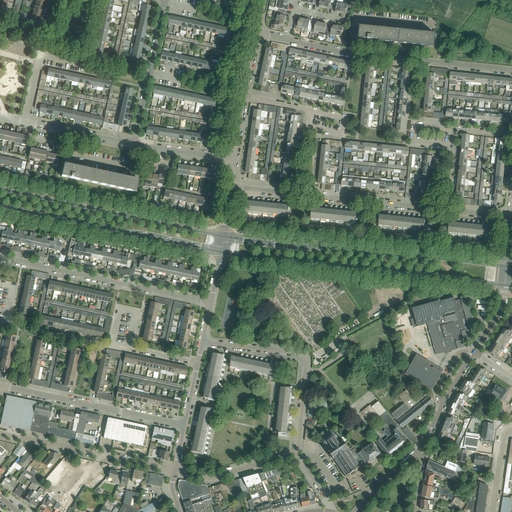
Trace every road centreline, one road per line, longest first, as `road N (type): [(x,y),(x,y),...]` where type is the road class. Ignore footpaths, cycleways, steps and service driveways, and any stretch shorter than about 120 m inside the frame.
road 1 (residential): [(174,470),(213,478),(292,456),(299,447),(302,355),(202,342)]
road 2 (tertiary): [(220,251),(504,285)]
road 3 (tertiary): [(506,266),(223,237)]
road 4 (residential): [(511,216),(230,188)]
road 5 (tertiary): [(223,237),(0,189)]
road 6 (tertiary): [(0,205),(220,251)]
road 7 (residential): [(0,257),(210,302)]
road 8 (residential): [(184,425),(0,385)]
road 9 (residential): [(174,470),(0,432)]
road 10 (residential): [(511,70),(351,52)]
road 11 (residential): [(135,145),(166,0)]
